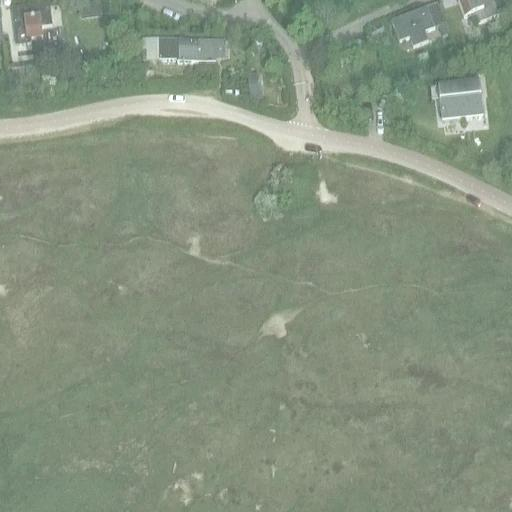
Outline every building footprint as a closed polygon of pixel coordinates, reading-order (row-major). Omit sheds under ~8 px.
[(466,0),(458,3),(464,19),(473,16),(477,25),(497,18),(490,0),(466,0)] [(98,3),(77,6),(79,21),(100,18),(98,3)] [(41,40),(40,30),(52,28),(49,7),(13,11),(11,11),(16,48),(31,45),(30,41),(41,40)] [(424,34),(433,31),(427,10),(391,23),(398,44),(408,41),(412,50),(427,45),(424,34)] [(507,17),(499,20),(502,27),(510,24),(507,17)] [(176,43),(160,43),(160,64),(176,64),(177,66),(197,66),(197,63),(225,63),(225,49),(216,49),(216,45),(197,45),(197,43),(176,43)] [(457,88),(439,90),(442,124),(482,120),(478,86),(477,75),(456,77),(457,88)] [(249,97),(248,97),(249,104),(261,103),(260,95),(261,95),(258,76),(247,77),(249,97)]
